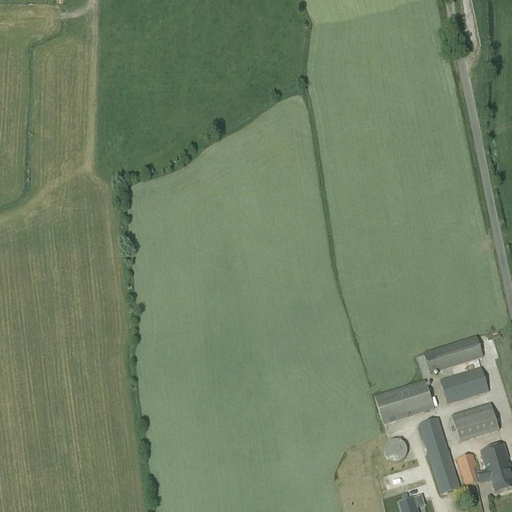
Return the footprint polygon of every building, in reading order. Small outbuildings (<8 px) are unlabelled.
[(477,338),(424,354),(430,374),(483,358),(477,338)] [(482,369),(440,382),(447,405),(489,393),(482,369)] [(425,382),(374,397),(383,425),(434,410),(425,382)] [(490,406),(451,418),(454,427),(493,416),(490,406)] [(493,416),(454,427),(459,443),(498,431),(493,416)] [(437,420),(419,426),(440,496),(459,490),(448,452),(447,452),(437,420)] [(398,464),(400,464),(401,463),(402,462),(403,462),(404,461),(405,460),(406,459),(406,458),(407,456),(407,455),(407,454),(407,453),(407,451),(407,450),(407,449),(407,448),(406,447),(405,446),(405,445),(404,444),(403,443),(402,442),(401,442),(400,441),(399,441),(398,440),(396,440),(395,440),(394,440),(393,441),(391,441),(390,442),(389,442),(388,443),(387,444),(386,445),(386,446),(385,447),(384,448),(384,449),(384,450),(384,451),(384,453),(384,454),(384,455),(384,456),(385,458),(385,459),(386,460),(387,461),(388,461),(389,462),(390,463),(391,463),(392,464),(393,464),(395,464),(396,464),(397,464),(398,464)] [(485,467),(476,470),(480,483),(480,484),(491,480),(495,495),(511,489),(511,484),(509,473),(511,472),(503,446),(480,453),(485,467)] [(472,456),(457,460),(465,488),(480,483),(476,470),(472,456)] [(416,511),(415,509),(423,506),(420,496),(398,503),(400,511),(416,511)]
